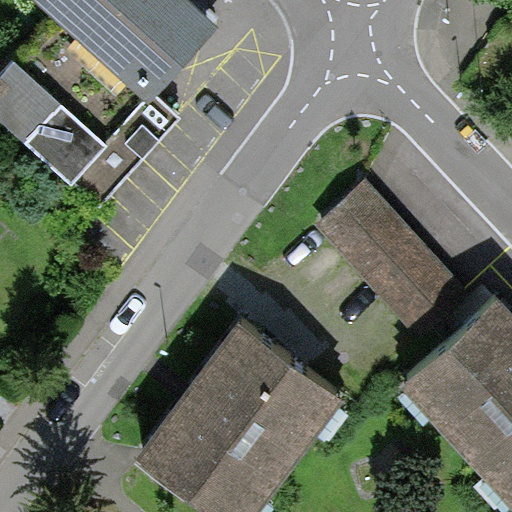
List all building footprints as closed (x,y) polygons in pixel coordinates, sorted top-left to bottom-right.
[(218,28),(187,0),(34,0),(53,17),(0,75),(0,122),(70,185),(75,182),(101,206),(180,120),(155,98),(218,28)] [(511,4),(460,78),(511,115),(511,4)] [(437,353),(486,308),(364,178),(315,223),(437,353)] [(511,312),(498,297),(486,308),(437,353),(402,384),(511,505),(511,312)] [(258,511),(341,401),(236,323),(187,390),(135,460),(206,511),(258,511)]
